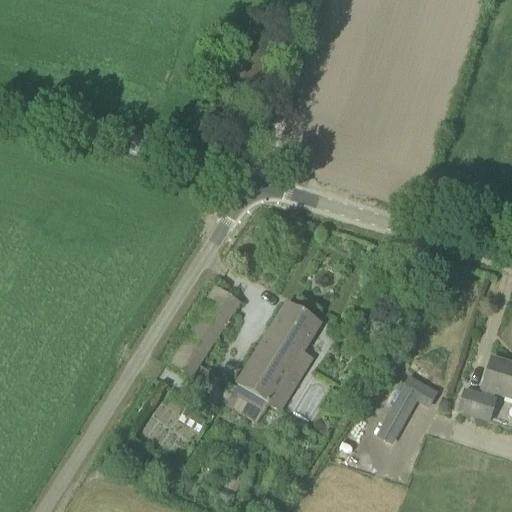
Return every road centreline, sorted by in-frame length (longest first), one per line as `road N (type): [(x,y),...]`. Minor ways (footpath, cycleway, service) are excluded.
road 1 (unclassified): [(511,262),(0,106)]
road 2 (track): [(316,0),(267,163),(249,182)]
